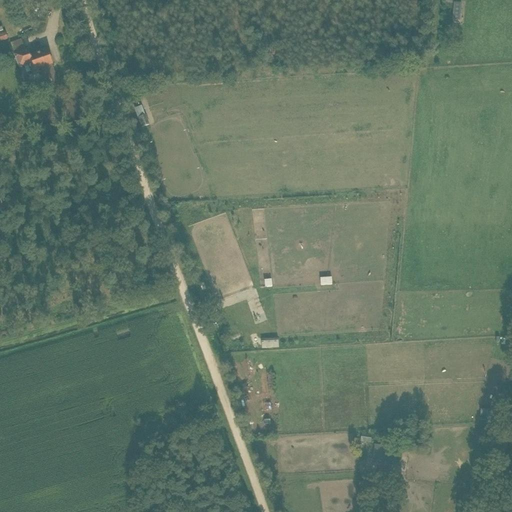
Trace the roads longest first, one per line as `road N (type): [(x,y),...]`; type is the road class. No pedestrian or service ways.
road 1 (residential): [(261,511),(79,0)]
road 2 (track): [(476,511),(511,394)]
